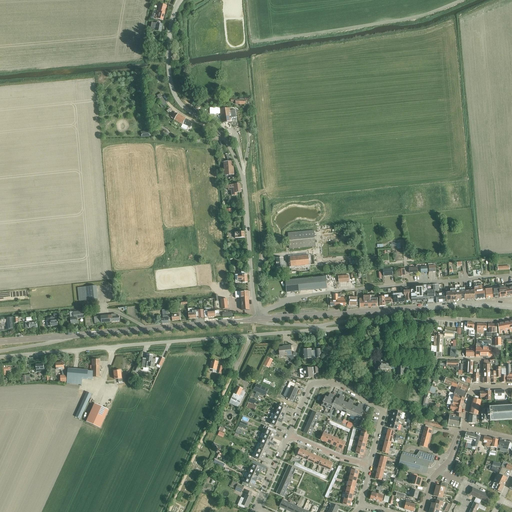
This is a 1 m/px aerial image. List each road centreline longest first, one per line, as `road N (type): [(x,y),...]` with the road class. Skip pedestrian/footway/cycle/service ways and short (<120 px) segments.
road 1 (residential): [(258,319),(243,180),(219,130),(180,104),(169,78),(169,33),(180,0)]
road 2 (residential): [(0,356),(249,335)]
road 3 (residential): [(301,297),(511,275)]
road 4 (secondary): [(58,336),(258,319)]
road 5 (residential): [(369,465),(382,408),(324,382)]
